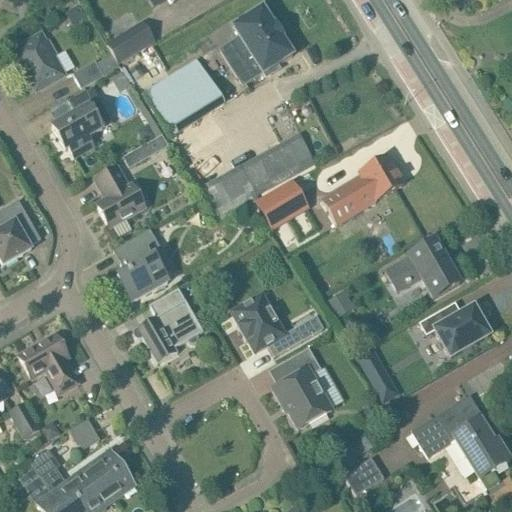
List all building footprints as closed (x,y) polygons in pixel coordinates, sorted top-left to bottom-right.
[(64,16),(72,27),(82,20),(74,9),(64,16)] [(276,29),(275,27),(274,29),(262,11),(233,30),(239,40),(220,53),(243,88),(262,76),(263,77),(264,76),(267,80),(279,71),(277,68),(293,58),(281,41),(283,40),(282,38),(276,29)] [(105,46),(112,57),(117,65),(154,43),(143,24),(105,46)] [(24,74),(36,95),(64,79),(53,59),(56,58),(48,43),(45,45),(41,37),(14,52),(26,73),(24,74)] [(195,62),(141,96),(169,142),(225,107),(195,62)] [(94,64),(72,77),(80,92),(103,79),(96,67),(94,64)] [(138,67),(129,73),(135,82),(144,76),(138,67)] [(91,91),(68,104),(75,116),(51,130),(64,153),(68,151),(73,161),(93,150),(87,140),(112,126),(100,106),(91,91)] [(161,136),(154,124),(136,134),(143,146),(161,136)] [(285,144),(238,169),(256,201),(303,175),(285,144)] [(142,152),(122,163),(127,174),(148,162),(142,152)] [(322,203),(336,227),(350,218),(404,186),(387,158),(359,175),(362,179),(322,203)] [(93,183),(105,202),(95,208),(109,232),(144,212),(131,188),(128,190),(116,170),(93,183)] [(257,207),(271,231),(306,211),(291,187),(257,207)] [(22,257),(20,253),(40,242),(18,204),(0,213),(0,265),(2,269),(22,257)] [(112,254),(125,276),(116,282),(130,307),(167,286),(148,252),(157,247),(149,233),(112,254)] [(435,245),(384,274),(394,290),(420,282),(432,302),(459,286),(435,245)] [(195,287),(202,298),(216,290),(209,278),(195,287)] [(139,342),(141,342),(148,353),(156,368),(177,356),(174,351),(187,343),(189,346),(191,346),(194,347),(196,345),(198,343),(198,340),(196,338),(202,334),(177,292),(148,309),(155,320),(135,331),(134,332),(133,334),(132,336),(132,337),(133,339),(133,340),(135,341),(136,342),(138,342),(139,342)] [(328,304),(336,319),(354,309),(346,294),(328,304)] [(235,329),(245,345),(247,343),(254,355),(266,348),(273,360),(302,343),(295,330),(283,337),(260,299),(231,315),(238,327),(235,329)] [(453,322),(447,310),(419,327),(425,338),(434,334),(449,361),(489,338),(487,335),(490,333),(483,321),(480,323),(473,310),(461,317),(453,322)] [(17,359),(31,382),(44,374),(58,398),(78,387),(64,363),(68,361),(54,337),(17,359)] [(287,415),(297,433),(331,414),(310,378),(320,372),(308,351),(285,364),(286,365),(289,363),(297,377),(272,392),(281,408),(284,406),(289,414),(287,415)] [(407,416),(466,382),(458,368),(399,402),(407,416)] [(397,400),(384,378),(368,387),(381,409),(397,400)] [(455,443),(479,481),(485,492),(498,484),(492,473),(509,463),(496,442),(492,445),(479,423),(482,421),(469,399),(412,435),(427,460),(455,443)] [(23,441),(34,435),(39,432),(24,406),(8,415),(23,441)] [(364,410),(360,423),(377,430),(381,418),(364,410)] [(76,443),(95,432),(89,422),(70,433),(76,443)] [(59,437),(52,424),(39,432),(46,445),(59,437)] [(370,436),(360,442),(367,454),(376,448),(370,436)] [(358,465),(349,450),(329,461),(338,476),(358,465)] [(51,494),(61,509),(120,468),(110,454),(65,485),(55,472),(60,469),(48,453),(29,466),(35,473),(50,495),(51,494)] [(342,479),(355,499),(383,481),(371,462),(342,479)] [(96,511),(133,487),(120,468),(61,509),(51,494),(50,495),(34,506),(38,511),(96,511)]
